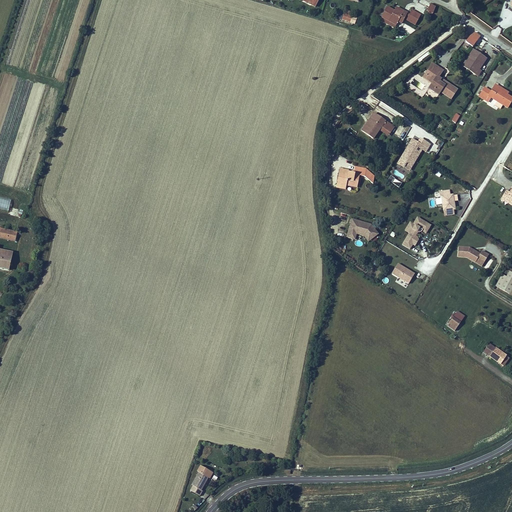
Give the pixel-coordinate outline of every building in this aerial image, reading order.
[(397,8),(394,7),(388,3),(382,13),(396,21),(398,18),(402,20),(407,9),(399,4),(397,8)] [(433,15),(436,6),(430,4),(427,12),(433,15)] [(511,6),(510,4),(501,17),(507,22),(511,16),(511,6)] [(412,7),(407,16),(417,20),(422,11),(412,7)] [(337,18),(350,23),(353,17),(340,12),(337,18)] [(461,42),(468,47),(475,36),(470,32),(464,37),(461,42)] [(458,66),(471,75),(475,69),(483,58),(469,49),(458,66)] [(429,65),(422,75),(431,81),(429,84),(426,89),(436,95),(438,92),(448,99),(454,89),(447,85),(445,87),(437,82),(439,79),(436,78),(440,72),(429,65)] [(422,75),(420,78),(429,84),(431,81),(422,75)] [(496,102),(493,106),(499,109),(502,106),(503,107),(509,97),(504,94),(494,88),(495,86),(491,83),(486,90),(479,86),(474,95),(481,100),(484,95),(486,96),(496,102)] [(495,86),(494,88),(504,94),(505,91),(495,86)] [(455,113),(451,121),(455,123),(459,116),(455,113)] [(371,115),(364,126),(367,128),(374,118),(371,115)] [(367,128),(364,126),(358,134),(369,141),(378,129),(388,136),(391,130),(374,118),(367,128)] [(402,122),(395,133),(402,139),(410,128),(402,122)] [(349,127),(347,130),(354,135),(357,132),(349,127)] [(401,149),(392,164),(405,172),(417,150),(421,152),(426,144),(420,141),(417,145),(413,142),(408,140),(403,150),(401,149)] [(336,171),(333,186),(342,188),(343,182),(349,183),(348,188),(353,189),(355,177),(360,178),(361,171),(352,169),(351,175),(344,174),(344,177),(339,176),(340,173),(340,172),(336,171)] [(436,194),(438,209),(439,214),(449,212),(448,208),(450,208),(449,199),(453,198),(452,192),(448,193),(445,193),(444,188),(434,190),(435,195),(436,194)] [(0,208),(8,211),(11,200),(0,196),(0,208)] [(426,235),(431,225),(416,217),(413,224),(409,222),(404,231),(407,233),(401,245),(412,251),(418,238),(415,237),(418,231),(426,235)] [(368,225),(354,221),(353,226),(348,225),(345,234),(350,236),(352,232),(365,236),(368,240),(375,234),(368,225)] [(0,227),(0,236),(13,240),(15,232),(0,227)] [(350,236),(345,234),(344,238),(352,240),(353,234),(361,236),(365,242),(368,240),(365,236),(352,232),(350,236)] [(0,267),(7,269),(11,251),(0,248),(0,267)] [(449,255),(448,265),(457,265),(466,271),(468,266),(475,271),(479,263),(472,259),(471,262),(464,258),(463,259),(461,258),(462,257),(460,256),(449,255)] [(397,263),(391,274),(399,279),(397,282),(406,288),(415,274),(397,263)] [(466,271),(472,275),(475,271),(468,266),(466,271)] [(499,275),(493,285),(497,287),(502,277),(499,275)] [(446,326),(454,332),(465,316),(457,311),(446,326)] [(492,345),(486,353),(496,360),(502,352),(492,345)] [(193,482),(190,487),(199,492),(202,488),(200,487),(208,474),(199,469),(192,481),(193,482)]
